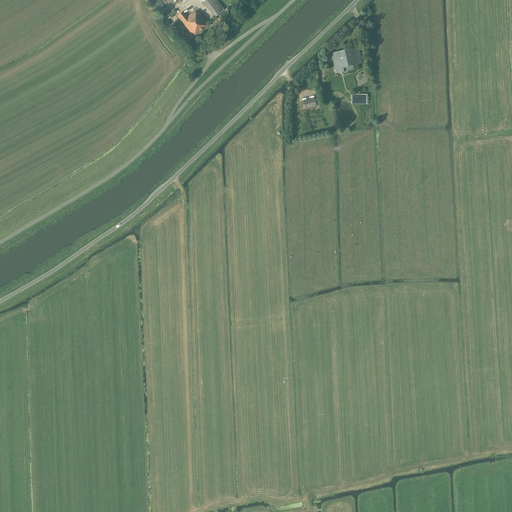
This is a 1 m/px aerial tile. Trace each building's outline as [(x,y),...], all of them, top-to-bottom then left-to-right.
[(214,18),(224,10),(216,0),(205,0),(202,3),(214,18)] [(216,0),(224,10),(236,0),(216,0)] [(208,26),(196,11),(192,14),(192,13),(187,17),(183,11),(177,16),(194,37),(208,26)] [(167,27),(171,24),(168,20),(171,18),(167,13),(161,19),(167,27)] [(176,36),(186,28),(178,19),(168,26),(176,36)] [(344,72),(354,70),(353,66),(362,63),(358,47),(331,53),(336,73),(344,71),(344,72)] [(352,94),(352,104),(367,105),(367,95),(352,94)] [(317,107),(315,98),(303,100),(306,110),(317,107)]
